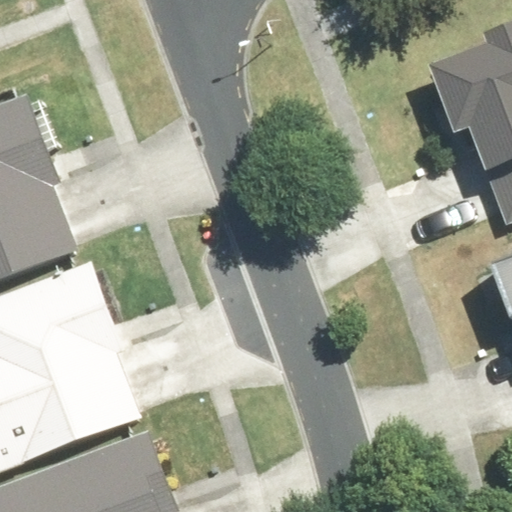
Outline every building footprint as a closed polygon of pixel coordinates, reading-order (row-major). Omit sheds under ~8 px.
[(470,139),(489,133),(504,178),(497,181),(511,225),(511,43),(445,67),(470,139)] [(0,286),(87,253),(62,189),(72,185),(37,96),(0,109),(0,286)] [(511,261),(500,266),(511,301),(511,261)] [(0,476),(151,420),(128,356),(136,353),(103,265),(0,302),(0,476)] [(190,511),(160,434),(0,493),(0,511),(190,511)]
